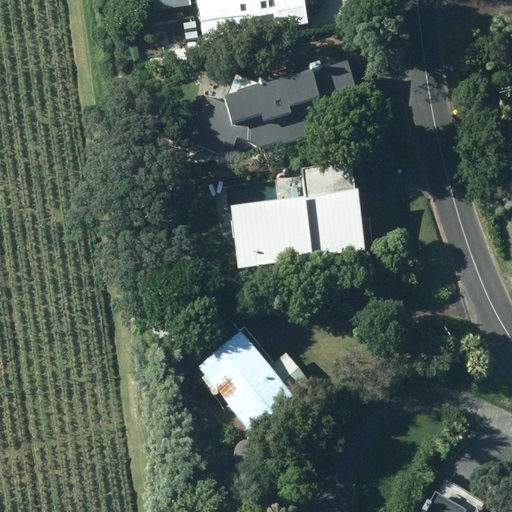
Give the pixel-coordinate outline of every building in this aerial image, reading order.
[(158,15),(157,0),(142,0),(144,16),(158,15)] [(198,0),(202,22),(307,5),(306,0),(198,0)] [(197,35),(196,21),(184,22),(186,36),(197,35)] [(237,144),(240,138),(261,149),(334,128),(313,55),(224,81),(228,94),(226,94),(228,101),(211,94),(192,139),(222,152),(227,140),(237,144)] [(243,267),(368,249),(356,159),(305,166),(309,195),(235,206),(243,267)] [(282,185),(287,191),(294,191),(299,186),(300,180),(296,174),(288,174),(283,178),(282,185)] [(215,214),(217,221),(222,225),(228,224),(233,219),(232,212),(226,209),(220,209),(215,214)] [(153,314),(158,348),(182,344),(178,310),(153,314)] [(222,391),(254,430),(312,384),(288,353),(272,366),(243,330),(201,364),(208,373),(204,377),(218,394),(222,391)] [(288,511),(267,490),(249,509),(251,511),(288,511)] [(460,511),(463,508),(432,490),(419,511),(460,511)]
